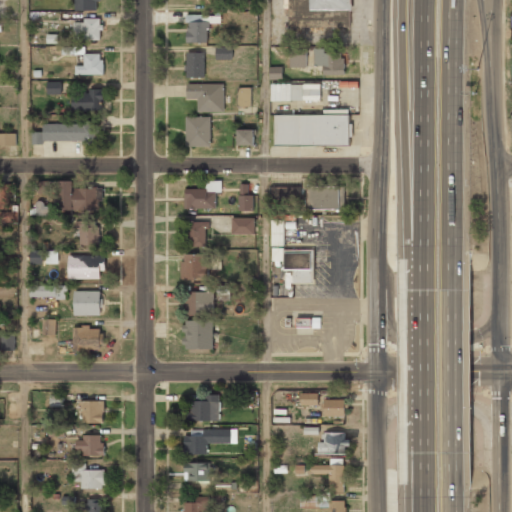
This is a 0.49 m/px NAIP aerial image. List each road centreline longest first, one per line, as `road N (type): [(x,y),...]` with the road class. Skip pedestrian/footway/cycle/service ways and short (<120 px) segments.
road 1 (tertiary): [(0,371),(511,366)]
road 2 (residential): [(140,0),(144,511)]
road 3 (residential): [(0,164),(380,165)]
road 4 (secondary): [(502,319),(496,0)]
road 5 (secondary): [(381,0),(378,289)]
road 6 (motorway): [(403,0),(402,153),(425,268)]
road 7 (motorway): [(457,269),(453,0)]
road 8 (motorway): [(427,0),(425,268)]
road 9 (motorway): [(458,496),(457,269)]
road 10 (motorway): [(425,268),(425,494)]
road 11 (secondary): [(378,289),(379,511)]
road 12 (secondary): [(501,511),(502,319)]
road 13 (secondary): [(378,289),(395,331),(415,344),(484,337),(502,319)]
road 14 (secondary): [(501,450),(469,406),(399,407),(378,424)]
road 15 (motorway): [(500,141),(481,0)]
